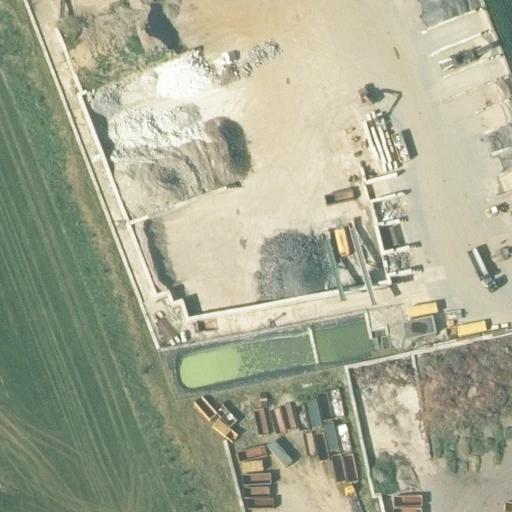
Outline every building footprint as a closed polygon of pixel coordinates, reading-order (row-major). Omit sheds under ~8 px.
[(432,320),(406,324),(409,340),(435,336),(432,320)] [(466,343),(342,367),(357,444),(434,429),(432,418),(447,415),(446,412),(431,414),(421,362),(426,361),(429,376),(444,373),(445,381),(472,375),(466,343)] [(330,400),(339,399),(337,381),(328,381),(330,400)] [(353,464),(350,438),(339,440),(342,465),(353,464)] [(346,473),(351,497),(360,495),(355,471),(346,473)] [(253,485),(252,511),(304,511),(305,509),(272,508),(273,486),(253,485)]
